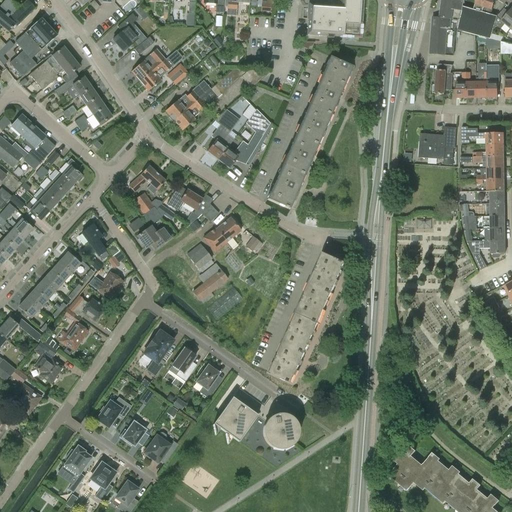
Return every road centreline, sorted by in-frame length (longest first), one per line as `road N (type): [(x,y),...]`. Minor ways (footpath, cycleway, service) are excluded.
road 1 (residential): [(332,234),(272,216),(150,134)]
road 2 (secondary): [(371,320),(358,511)]
road 3 (residential): [(290,402),(146,302)]
road 4 (residential): [(426,27),(420,110),(511,114)]
road 5 (residential): [(150,134),(53,0)]
road 6 (secondary): [(381,168),(368,243),(371,320)]
road 7 (secondary): [(371,320),(381,168)]
road 8 (residential): [(0,104),(23,99),(110,177)]
road 9 (residential): [(66,414),(146,302)]
road 10 (residential): [(0,297),(93,198)]
road 11 (residential): [(146,302),(154,290),(93,198)]
